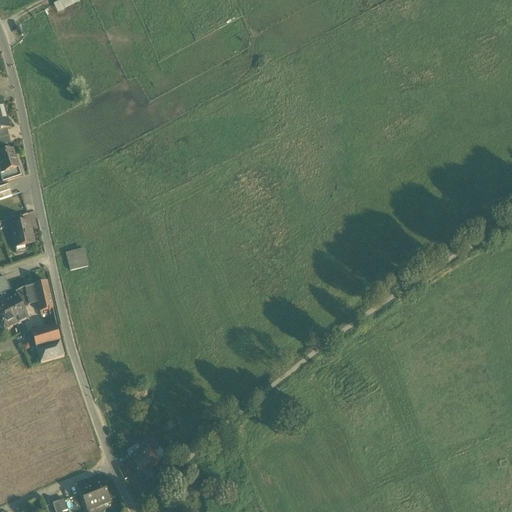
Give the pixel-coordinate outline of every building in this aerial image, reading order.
[(59,13),(80,2),(78,0),(62,0),(55,4),(59,13)] [(5,115),(0,115),(0,131),(7,130),(9,130),(5,115)] [(0,131),(0,140),(9,138),(7,130),(0,131)] [(0,146),(10,144),(9,138),(0,140),(0,146)] [(12,150),(0,154),(0,166),(3,174),(3,175),(19,169),(12,150)] [(21,178),(19,169),(3,175),(3,176),(0,177),(0,178),(2,184),(21,178)] [(0,188),(0,194),(10,191),(8,185),(0,188)] [(0,200),(12,197),(10,191),(0,194),(0,200)] [(18,225),(16,219),(0,223),(0,229),(0,231),(10,229),(9,227),(18,225)] [(26,254),(24,247),(34,245),(35,245),(30,222),(18,225),(9,227),(10,229),(14,250),(16,254),(17,255),(26,254)] [(68,255),(72,273),(88,269),(84,252),(68,255)] [(0,279),(0,294),(1,296),(6,293),(11,291),(4,277),(0,279)] [(38,304),(40,313),(41,313),(53,310),(47,283),(34,286),(38,304)] [(29,306),(29,307),(38,304),(34,286),(25,289),(29,306)] [(22,290),(8,297),(3,299),(10,313),(11,315),(23,309),(29,307),(29,306),(25,289),(22,290)] [(0,300),(0,317),(10,313),(3,299),(0,300)] [(34,316),(29,307),(23,309),(28,319),(34,316)] [(28,319),(23,309),(11,315),(16,325),(28,319)] [(10,313),(0,317),(0,321),(5,332),(16,326),(16,325),(11,315),(10,313)] [(60,344),(56,327),(55,326),(47,329),(31,334),(40,365),(64,358),(60,344)] [(152,442),(153,441),(162,434),(159,429),(148,437),(152,442)] [(137,445),(141,450),(152,442),(148,437),(137,445)] [(147,448),(152,454),(159,449),(153,441),(152,442),(141,450),(130,458),(131,459),(147,448)] [(141,450),(137,445),(126,453),(130,458),(141,450)] [(151,469),(159,463),(152,454),(147,448),(131,459),(136,465),(135,465),(140,472),(149,466),(151,469)] [(166,458),(159,449),(152,454),(159,463),(166,458)] [(121,467),(122,472),(124,475),(132,470),(126,463),(121,467)] [(78,490),(87,511),(98,508),(99,505),(109,501),(107,494),(101,481),(78,490)] [(107,494),(109,501),(118,498),(115,491),(107,494)] [(64,500),(58,502),(53,504),(55,511),(64,511),(68,511),(64,500)]
